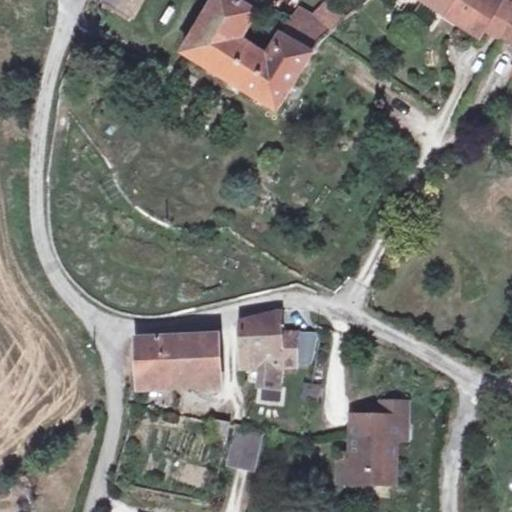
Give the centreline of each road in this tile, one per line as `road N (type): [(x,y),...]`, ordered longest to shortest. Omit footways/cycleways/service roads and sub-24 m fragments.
road 1 (residential): [(100,327),(212,319),(286,300),(352,310),(487,387),(511,381)]
road 2 (residential): [(67,0),(36,210),(64,290),(100,327)]
road 3 (residential): [(100,327),(119,346),(117,421),(92,511)]
